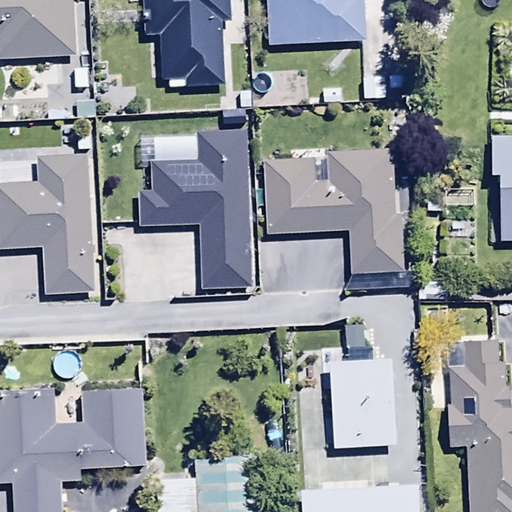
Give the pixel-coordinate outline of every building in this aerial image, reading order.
[(0,0),(0,61),(75,57),(70,0),(0,0)] [(139,0),(141,39),(157,39),(159,84),(183,83),(183,90),(222,88),(219,25),(228,24),(227,0),(139,0)] [(363,45),(361,0),(263,0),(265,49),(363,45)] [(385,79),(362,79),(361,103),(385,103),(385,79)] [(251,291),(245,135),(195,137),(196,162),(149,164),(150,191),(135,192),(137,228),(198,226),(200,292),(251,291)] [(511,137),(488,138),(488,178),(498,178),(498,245),(511,245),(511,137)] [(311,161),(263,163),(266,234),(347,231),(349,276),(356,276),(356,292),(416,290),(416,275),(402,276),(400,217),(391,217),(389,151),(326,153),(328,185),(312,185),(311,161)] [(91,295),(85,158),(36,161),(37,185),(0,186),(0,251),(42,249),(44,297),(91,295)] [(363,351),(362,324),(348,325),(348,331),(344,331),(345,352),(363,351)] [(447,449),(463,448),(466,511),(511,511),(511,406),(509,406),(507,367),(498,368),(497,342),(461,344),(462,372),(447,372),(447,449)] [(52,426),(51,387),(0,387),(0,484),(11,485),(11,511),(60,511),(60,484),(79,483),(78,470),(141,469),(140,393),(80,394),(80,426),(52,426)] [(257,511),(254,458),(194,461),(195,479),(154,481),(155,511),(257,511)] [(299,477),(299,511),(418,511),(418,487),(366,489),(366,484),(317,486),(317,476),(299,477)]
